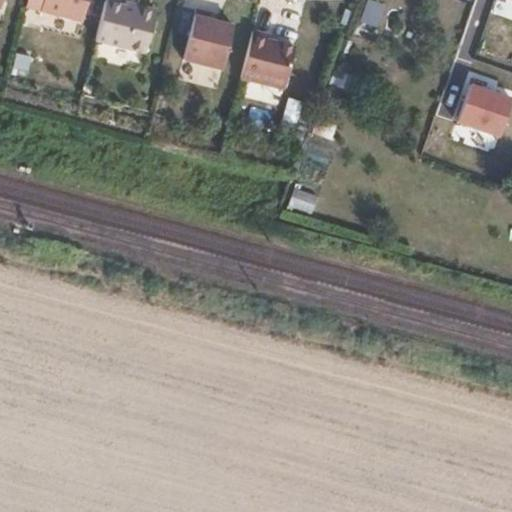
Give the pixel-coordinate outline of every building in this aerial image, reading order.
[(26,0),(26,5),(82,20),(87,0),(26,0)] [(112,0),(104,0),(95,38),(145,51),(156,9),(138,3),(137,7),(125,4),(112,0)] [(365,0),(358,21),(375,27),(384,4),(372,0),(365,0)] [(235,24),(220,20),(213,18),(214,12),(197,7),(183,57),(223,67),(235,24)] [(213,18),(220,20),(221,13),(214,12),(213,18)] [(270,31),(254,26),(241,74),(284,85),(296,43),(268,35),(270,31)] [(16,52),(11,70),(26,74),(31,57),(16,52)] [(511,103),(511,97),(473,84),(460,124),(500,138),(511,103)] [(288,202),(311,210),(317,195),(293,187),(288,202)]
